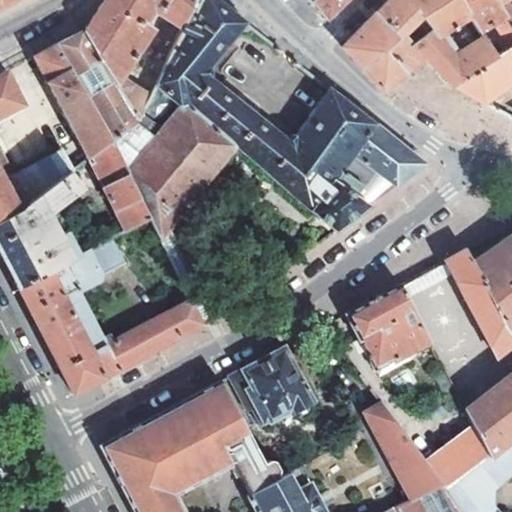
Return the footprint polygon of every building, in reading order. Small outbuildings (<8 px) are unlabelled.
[(102,0),(82,30),(101,61),(123,88),(138,118),(149,95),(121,78),(152,27),(143,22),(150,10),(179,29),(191,0),(102,0)] [(216,0),(191,0),(179,29),(155,82),(178,103),(180,105),(188,106),(191,109),(193,108),(219,132),(212,141),(229,156),(237,146),(334,231),(368,206),(356,195),(375,169),(390,180),(391,189),(424,164),(328,88),(292,134),(289,133),(286,134),(283,135),(213,76),(214,72),(214,67),(212,65),(241,28),(245,31),(252,28),(216,0)] [(310,0),(325,17),(342,0),(310,0)] [(426,63),(451,86),(494,57),(481,33),(462,44),(451,27),(470,15),(460,0),(386,0),(341,48),(381,93),(418,65),(421,59),(426,63)] [(493,22),(504,15),(497,4),(494,0),(460,0),(470,15),(479,31),(493,22)] [(493,22),(508,47),(511,44),(511,28),(510,24),(504,15),(493,22)] [(82,30),(54,44),(111,142),(136,123),(138,118),(123,88),(101,61),(82,30)] [(54,44),(31,56),(86,160),(88,159),(111,142),(54,44)] [(511,44),(508,47),(494,57),(451,86),(489,107),(491,94),(504,85),(507,88),(511,84),(511,44)] [(0,116),(23,104),(4,70),(0,71),(0,116)] [(149,218),(159,238),(171,228),(229,156),(212,141),(219,132),(193,108),(191,109),(188,106),(180,105),(178,103),(151,136),(137,154),(124,170),(149,218)] [(119,144),(122,141),(123,143),(127,147),(137,154),(151,136),(136,123),(111,142),(114,148),(119,144)] [(88,159),(125,230),(149,218),(124,170),(121,163),(114,148),(111,142),(88,159)] [(0,172),(4,179),(16,173),(0,143),(0,172)] [(119,144),(114,148),(121,163),(127,159),(119,144)] [(0,219),(43,197),(73,170),(60,147),(59,148),(59,150),(16,173),(4,179),(0,172),(0,219)] [(0,255),(13,281),(16,287),(79,255),(66,231),(59,235),(48,214),(81,187),(73,178),(82,171),(79,165),(73,170),(43,197),(0,219),(0,255)] [(171,228),(159,238),(189,294),(204,324),(215,319),(171,228)] [(494,355),(511,341),(511,233),(473,262),(464,249),(442,262),(494,355)] [(21,296),(72,394),(204,324),(189,294),(171,303),(174,307),(113,339),(110,334),(101,338),(77,292),(99,280),(101,274),(123,263),(110,238),(79,255),(16,287),(21,296)] [(415,354),(430,346),(399,284),(344,314),(375,370),(408,351),(415,354)] [(432,349),(446,377),(451,374),(438,346),(432,349)] [(311,402),(281,347),(225,377),(245,411),(249,410),(258,426),(287,410),(290,413),(311,402)] [(511,371),(462,410),(471,427),(485,455),(511,434),(511,371)] [(262,463),(218,381),(98,445),(133,511),(182,511),(173,495),(232,464),(247,494),(271,481),(262,463)] [(362,412),(409,503),(440,489),(441,488),(423,462),(379,404),(362,412)] [(423,462),(441,488),(485,455),(471,427),(423,462)] [(441,488),(458,511),(495,511),(489,505),(491,488),(511,469),(511,434),(485,455),(441,488)] [(267,460),(262,463),(271,481),(247,494),(244,495),(253,511),(322,511),(298,466),(277,478),(275,475),(276,470),(272,462),(267,460)] [(458,511),(441,488),(440,489),(409,503),(390,511),(458,511)]
